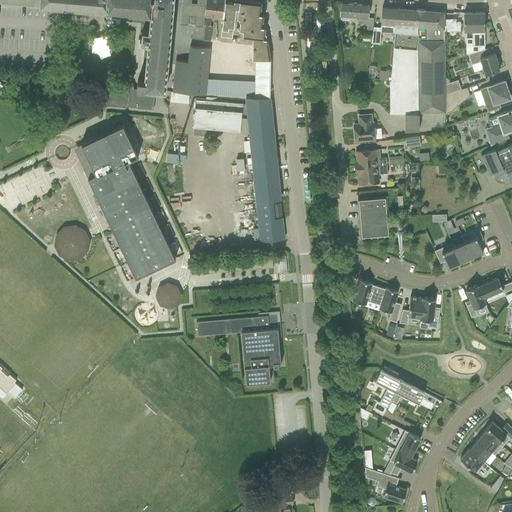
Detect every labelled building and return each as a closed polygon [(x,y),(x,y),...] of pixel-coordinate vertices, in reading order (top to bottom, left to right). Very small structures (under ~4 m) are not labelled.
[(137,80),(137,86),(107,83),(106,104),(153,109),(154,93),(142,92),(142,89),(146,89),(165,91),(173,0),(0,0),(0,2),(39,6),(39,7),(150,15),(148,32),(142,31),(141,39),(148,40),(144,81),(143,81),(137,80)] [(190,37),(190,38),(203,40),(205,25),(203,25),(205,0),(182,0),(182,2),(179,21),(185,21),(192,22),(191,31),(192,31),(191,37),(190,37)] [(205,25),(203,40),(209,40),(211,25),(210,25),(211,15),(215,16),(222,17),(223,0),(205,0),(203,25),(205,25)] [(223,17),(221,36),(219,41),(230,43),(231,37),(232,37),(233,31),(237,32),(235,43),(251,45),(251,59),(255,59),(270,59),(267,41),(267,38),(266,38),(262,38),(263,33),(264,33),(265,26),(260,26),(261,21),(262,21),(263,14),(258,13),(259,9),(260,9),(261,1),(248,0),(223,0),(222,17),(223,17)] [(341,3),(340,13),(340,15),(359,16),(358,23),(367,24),(368,5),(341,3)] [(380,27),(373,27),(371,43),(379,43),(380,32),(394,34),(395,24),(397,8),(382,7),(380,27)] [(415,10),(397,8),(394,34),(389,94),(389,113),(405,113),(405,131),(419,130),(419,112),(445,112),(444,94),(444,84),(443,12),(425,10),(425,9),(416,8),(415,10)] [(463,12),(463,13),(464,30),(472,30),(472,45),(473,45),(473,51),(483,48),(483,45),(484,45),(483,12),(463,12)] [(175,92),(196,93),(206,94),(206,84),(209,47),(189,46),(187,61),(174,60),(172,92),(175,92)] [(231,49),(226,54),(234,62),(239,56),(231,49)] [(482,56),(480,50),(467,54),(471,64),(480,61),(482,67),(481,67),(484,75),(489,73),(499,69),(497,63),(498,62),(494,52),(482,56)] [(193,97),(193,99),(192,126),(194,126),(193,134),(211,136),(211,128),(239,130),(239,132),(249,133),(256,201),(260,241),(284,239),(281,217),(273,218),(271,200),(280,199),(279,188),(276,156),(277,156),(276,149),(275,149),(274,137),(270,97),(269,97),(270,73),(271,73),(271,68),(270,68),(270,59),(255,59),(255,97),(246,97),(246,103),(203,100),(204,98),(195,97),(193,97)] [(388,71),(379,70),(379,79),(388,79),(388,71)] [(457,79),(444,84),(444,94),(461,89),(457,79)] [(487,112),(491,110),(500,107),(498,101),(510,97),(504,80),(494,84),(479,89),(487,112)] [(206,84),(206,94),(213,95),(214,84),(206,84)] [(459,102),(458,99),(470,95),(467,87),(461,89),(444,94),(445,112),(450,111),(448,106),(459,102)] [(511,110),(504,113),(488,118),(487,121),(489,125),(491,127),(485,129),(491,145),(509,137),(507,131),(511,129),(511,110)] [(355,141),(365,140),(374,139),(373,123),(371,123),(370,114),(358,115),(359,124),(353,124),(355,141)] [(138,155),(122,124),(73,148),(136,277),(174,259),(128,160),(138,155)] [(419,145),(419,142),(418,136),(404,138),(405,147),(418,145),(419,145)] [(493,172),(495,179),(509,184),(511,182),(511,142),(507,145),(505,140),(496,144),(493,146),(494,148),(480,154),(487,170),(490,168),(492,173),(493,172)] [(354,161),(354,165),(354,168),(387,165),(386,157),(376,158),(375,149),(355,151),(356,160),(354,161)] [(404,163),(403,155),(388,157),(389,165),(404,163)] [(243,158),(235,159),(237,170),(244,170),(243,158)] [(418,162),(406,163),(407,172),(419,170),(418,162)] [(387,165),(354,168),(355,175),(357,175),(358,185),(378,183),(377,174),(387,173),(387,165)] [(385,197),(357,199),(361,238),(389,236),(385,197)] [(272,203),(274,216),(281,215),(280,202),(272,203)] [(449,220),(443,223),(445,228),(451,225),(449,220)] [(505,222),(499,223),(502,237),(508,236),(505,222)] [(79,223),(47,227),(50,256),(58,255),(59,257),(83,254),(79,223)] [(475,236),(464,241),(471,257),(482,252),(475,236)] [(471,257),(464,241),(453,245),(460,262),(471,257)] [(460,262),(453,245),(452,242),(434,250),(440,263),(445,260),(448,267),(460,262)] [(211,261),(185,264),(186,276),(192,275),(193,285),(267,276),(264,255),(211,262),(211,261)] [(485,282),(478,286),(483,297),(484,297),(490,294),(502,289),(503,292),(511,288),(511,283),(511,281),(501,285),(497,277),(485,282)] [(159,304),(160,307),(176,300),(166,278),(146,286),(155,305),(159,304)] [(380,304),(385,288),(371,284),(372,283),(358,279),(355,289),(349,287),(348,287),(349,299),(350,299),(365,304),(366,300),(380,304)] [(486,305),(483,297),(478,286),(477,284),(465,290),(469,300),(471,303),(467,305),(465,302),(465,301),(464,301),(471,317),(477,314),(475,310),(486,305)] [(385,287),(385,288),(380,304),(378,308),(390,312),(388,319),(396,322),(401,303),(394,302),(398,291),(385,287)] [(419,319),(422,297),(410,296),(408,309),(402,309),(398,322),(407,323),(408,318),(419,320),(419,319)] [(433,308),(435,298),(422,297),(419,319),(428,320),(427,326),(437,328),(439,307),(438,309),(436,309),(433,308)] [(268,315),(196,321),(197,336),(241,333),(245,383),(270,381),(269,365),(273,365),(273,367),(278,366),(278,364),(280,364),(277,327),(276,328),(275,325),(271,325),(268,325),(268,315)] [(0,396),(2,398),(15,384),(14,382),(16,380),(9,374),(10,372),(0,362),(0,396)] [(398,374),(383,366),(382,370),(380,369),(374,381),(387,387),(379,403),(387,407),(390,400),(401,380),(396,378),(398,374)] [(436,398),(401,380),(390,400),(396,403),(401,394),(418,403),(421,397),(433,404),(436,398)] [(369,412),(368,411),(365,409),(359,407),(360,416),(365,419),(369,412)] [(509,437),(510,436),(500,428),(492,421),(483,431),(484,431),(498,443),(501,446),(509,437)] [(511,428),(506,423),(500,428),(510,436),(509,437),(511,439),(511,428)] [(410,457),(420,438),(404,430),(394,449),(410,457)] [(484,431),(476,440),(490,452),(498,443),(484,431)] [(490,452),(476,440),(469,449),(483,461),(490,452)] [(483,461),(469,449),(468,448),(460,458),(474,471),(476,472),(481,467),(487,471),(490,467),(483,461)] [(411,472),(417,460),(410,457),(394,449),(388,460),(394,463),(389,472),(397,475),(401,467),(411,472)] [(506,475),(510,468),(506,464),(501,472),(506,475)] [(371,469),(365,466),(364,466),(365,477),(366,477),(377,481),(375,485),(385,489),(382,496),(401,502),(406,489),(395,486),(398,477),(371,469)] [(283,484),(290,493),(292,493),(299,489),(298,488),(300,488),(299,476),(293,477),(283,484)] [(283,484),(259,501),(258,501),(258,503),(259,503),(259,504),(260,504),(261,505),(270,504),(270,511),(288,511),(288,504),(292,503),(291,496),(290,496),(290,493),(283,484)]
